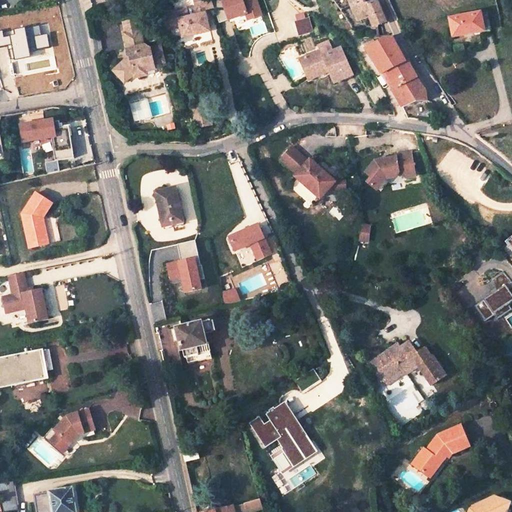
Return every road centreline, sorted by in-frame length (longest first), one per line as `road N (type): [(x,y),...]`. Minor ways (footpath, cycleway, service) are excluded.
road 1 (residential): [(107,152),(183,511)]
road 2 (residential): [(107,152),(197,153),(284,117),(460,134)]
road 3 (unknown): [(344,372),(241,140)]
road 4 (residential): [(384,0),(460,134)]
road 5 (unknown): [(129,256),(0,282)]
road 6 (unclassified): [(460,134),(509,117),(491,49)]
